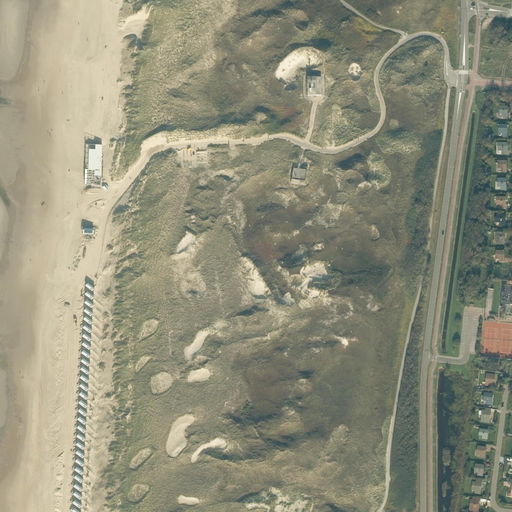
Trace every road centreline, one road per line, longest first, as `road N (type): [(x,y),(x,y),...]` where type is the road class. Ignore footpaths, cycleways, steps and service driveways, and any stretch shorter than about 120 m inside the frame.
road 1 (tertiary): [(423,511),(425,352),(459,98)]
road 2 (residential): [(511,387),(503,402),(492,491),(502,511)]
